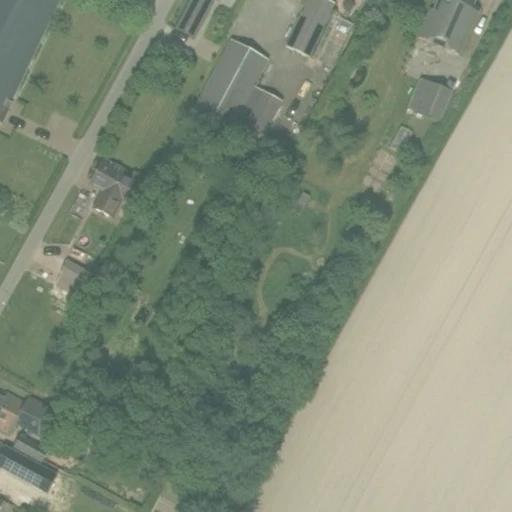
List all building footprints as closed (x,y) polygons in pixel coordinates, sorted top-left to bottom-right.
[(0,0),(0,121),(57,0),(0,0)] [(189,0),(175,29),(193,39),(214,0),(189,0)] [(307,58),(333,3),(325,0),(307,0),(285,47),(307,58)] [(458,55),(479,9),(471,6),(473,0),(438,0),(433,10),(429,8),(417,37),(458,55)] [(252,153),(280,101),(252,86),(267,60),(231,41),(189,121),(224,140),(239,112),(248,117),(234,143),(252,153)] [(421,78),(408,109),(442,123),(455,92),(421,78)] [(197,171),(207,177),(215,160),(205,155),(197,171)] [(123,202),(134,181),(118,173),(120,169),(103,159),(89,185),(101,192),(92,208),(112,219),(121,201),(123,202)] [(297,216),(309,197),(301,192),(290,212),(297,216)] [(78,300),(91,275),(66,262),(53,286),(78,300)] [(3,398),(0,396),(0,429),(9,434),(15,424),(25,430),(39,437),(53,410),(28,397),(24,404),(5,394),(3,398)] [(88,447),(98,453),(106,438),(96,433),(95,434),(77,425),(72,434),(90,444),(88,447)] [(41,463),(46,452),(18,437),(13,447),(41,463)] [(0,463),(12,469),(20,454),(2,445),(0,444),(0,463)] [(177,479),(170,493),(186,502),(193,488),(177,479)]
